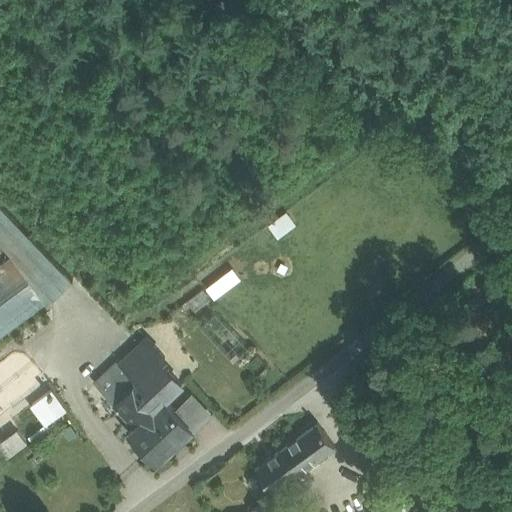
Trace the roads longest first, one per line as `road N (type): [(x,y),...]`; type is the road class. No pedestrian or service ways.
road 1 (track): [(511,221),(150,511)]
road 2 (track): [(156,507),(80,414),(47,347),(83,315)]
